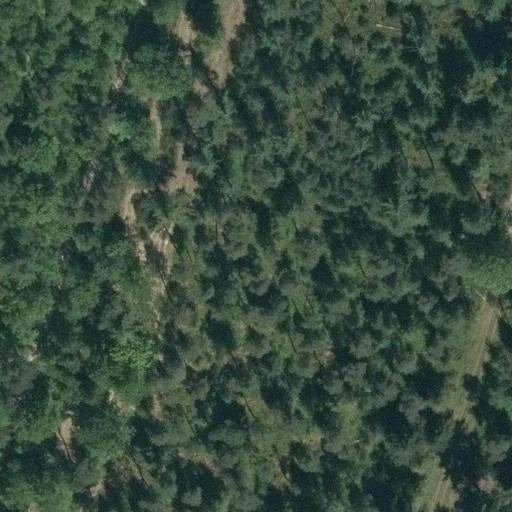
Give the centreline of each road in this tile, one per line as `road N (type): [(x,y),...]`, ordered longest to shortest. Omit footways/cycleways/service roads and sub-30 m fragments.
road 1 (track): [(147,0),(0,482)]
road 2 (track): [(511,305),(447,511)]
